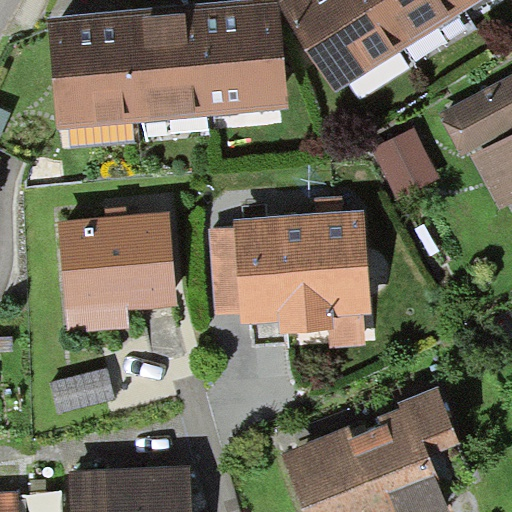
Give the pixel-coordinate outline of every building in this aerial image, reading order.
[(51,115),(275,94),(266,0),(164,0),(42,11),(51,115)] [(294,0),(348,83),(478,0),(294,0)] [(482,152),(511,135),(511,77),(448,112),(473,157),(482,152)] [(420,126),(385,143),(407,190),(442,174),(420,126)] [(511,135),(482,152),(511,207),(511,135)] [(278,344),(365,338),(355,206),(226,216),(234,318),(276,315),(278,344)] [(124,303),(169,301),(164,212),(57,217),(63,331),(125,327),(124,303)] [(314,511),(396,511),(440,494),(424,456),(453,444),(429,387),(287,445),(314,511)] [(76,511),(183,511),(181,461),(74,466),(76,511)] [(9,511),(9,487),(0,487),(0,511),(9,511)]
